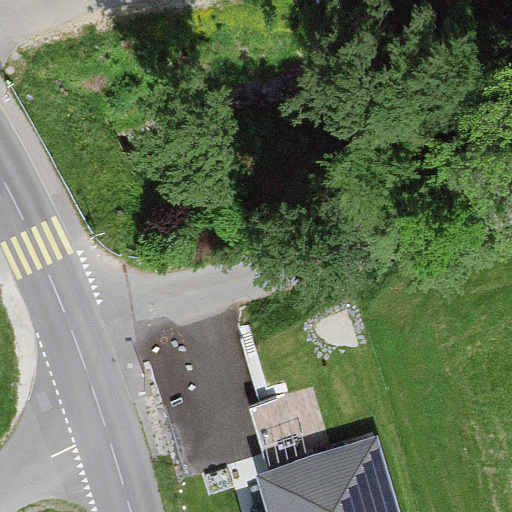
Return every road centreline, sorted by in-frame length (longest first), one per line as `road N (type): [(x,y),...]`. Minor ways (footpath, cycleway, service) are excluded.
road 1 (unclassified): [(73,328),(511,206)]
road 2 (secondary): [(0,170),(73,328)]
road 3 (unclassified): [(99,404),(0,477)]
